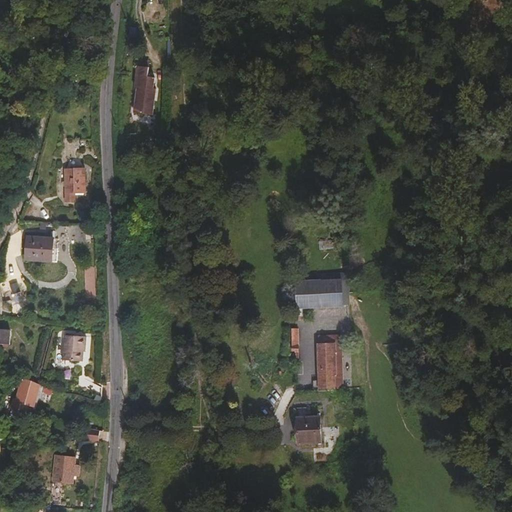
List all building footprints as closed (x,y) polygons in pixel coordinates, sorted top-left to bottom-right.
[(153,113),(155,89),(153,89),(153,76),(148,76),(148,67),(136,66),(134,88),(137,88),(135,111),(153,113)] [(85,192),(85,169),(74,168),(73,169),(74,193),(85,192)] [(74,193),(73,169),(65,169),(65,201),(74,201),(74,193)] [(57,261),(58,238),(27,237),(25,260),(57,261)] [(341,306),(340,284),(345,284),(345,280),(294,282),(295,308),(341,306)] [(0,345),(10,345),(11,332),(0,331),(0,345)] [(84,352),(84,347),(86,348),(88,337),(66,333),(62,359),(83,362),(84,352)] [(333,389),(331,335),(318,336),(321,390),(333,389)] [(342,390),(340,335),(331,335),(333,389),(334,390),(342,390)] [(100,396),(101,386),(84,379),(83,388),(100,396)] [(35,407),(39,389),(45,391),(46,388),(35,385),(19,381),(12,407),(20,410),(23,410),(25,404),(35,407)] [(343,397),(342,390),(334,390),(334,394),(340,398),(343,397)] [(321,441),(320,416),(297,417),(298,443),(321,441)] [(57,481),(60,456),(55,455),(52,480),(57,481)] [(73,482),(75,457),(60,456),(57,481),(73,482)]
